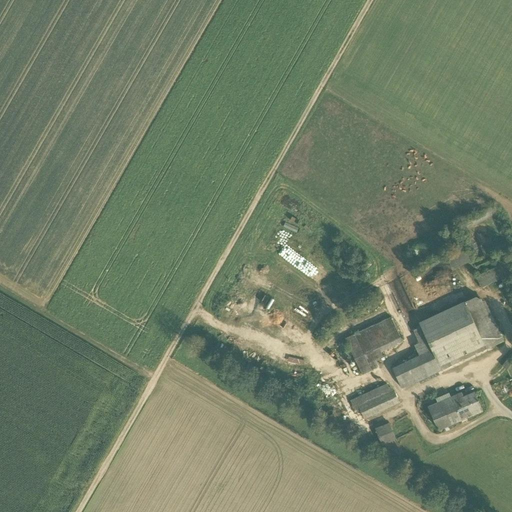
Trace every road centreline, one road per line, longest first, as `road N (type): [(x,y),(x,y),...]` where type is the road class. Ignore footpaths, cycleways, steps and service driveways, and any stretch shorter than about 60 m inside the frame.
road 1 (track): [(371,0),(78,511)]
road 2 (track): [(154,379),(0,288)]
